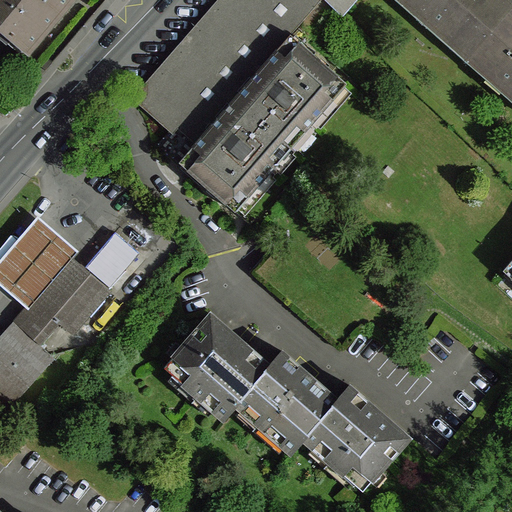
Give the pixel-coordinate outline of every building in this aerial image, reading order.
[(0,0),(0,30),(29,55),(74,0),(0,0)] [(237,213),(350,85),(294,36),(325,0),(222,0),(136,98),(173,131),(161,145),(237,213)] [(511,0),(328,0),(345,17),(359,0),(398,0),(511,98),(511,0)] [(0,282),(2,284),(30,308),(75,257),(80,252),(50,227),(37,217),(0,258),(0,282)] [(142,253),(120,234),(89,269),(75,257),(30,308),(0,342),(0,356),(2,358),(0,360),(0,401),(11,411),(58,357),(43,344),(63,321),(78,333),(115,291),(112,288),(142,253)] [(369,490),(417,435),(357,383),(345,397),(289,348),(276,362),(217,311),(169,366),(228,418),(241,404),(297,453),(309,438),(369,490)]
